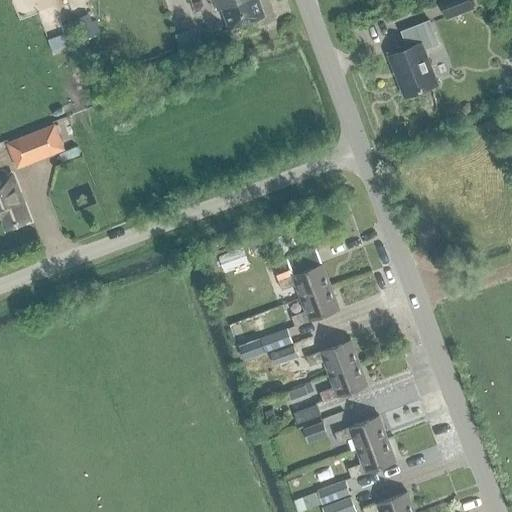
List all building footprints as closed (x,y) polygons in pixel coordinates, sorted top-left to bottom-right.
[(212,0),(217,12),(221,10),(228,30),(264,17),(258,0),(212,0)] [(429,0),(404,0),(382,8),(387,24),(432,8),(429,0)] [(438,0),(447,20),(474,9),(470,0),(438,0)] [(72,20),(80,41),(100,33),(96,21),(91,22),(88,14),(72,20)] [(389,54),(404,96),(435,86),(423,49),(437,44),(429,21),(402,31),(408,47),(389,54)] [(7,144),(16,167),(61,149),(52,127),(7,144)] [(27,221),(10,176),(0,179),(0,217),(5,229),(27,221)] [(299,254),(285,259),(289,270),(291,275),(305,270),(299,254)] [(295,284),(300,298),(330,287),(321,264),(305,270),(291,275),(277,280),(280,290),(295,284)] [(330,287),(300,298),(305,311),(290,317),(294,326),(338,310),(330,287)] [(259,339),(264,352),(291,342),(286,329),(259,339)] [(323,361),(328,374),(358,363),(350,340),(305,356),(308,366),(323,361)] [(292,346),(273,353),(254,360),(258,371),(296,358),(292,346)] [(358,363),(328,374),(333,388),(318,393),(321,402),(366,386),(358,363)] [(304,386),(287,392),(290,401),(307,395),(304,386)] [(292,413),(296,424),(319,416),(315,404),(292,413)] [(351,437),(356,450),(386,439),(377,416),(333,432),(337,443),(351,437)] [(323,422),(302,428),(306,442),(327,436),(323,422)] [(386,439),(356,450),(361,464),(347,469),(350,479),(394,463),(386,439)] [(317,491),(321,504),(348,494),(343,481),(317,491)] [(413,511),(406,492),(376,503),(376,504),(362,509),(363,511),(413,511)] [(321,508),(322,511),(352,511),(354,511),(350,498),(321,508)]
